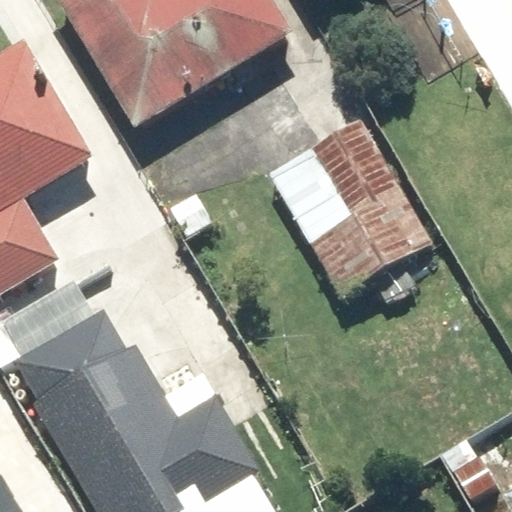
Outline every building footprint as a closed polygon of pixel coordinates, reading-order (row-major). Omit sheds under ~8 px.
[(140,144),(211,104),(214,107),(294,51),(258,0),(61,0),(58,2),(140,144)] [(342,0),(309,0),(317,14),(342,0)] [(511,0),(446,0),(511,118),(511,0)] [(0,303),(46,277),(14,224),(99,171),(26,54),(0,70),(0,303)] [(364,149),(285,188),(345,310),(425,272),(364,149)] [(206,511),(263,483),(223,405),(153,441),(96,340),(34,375),(110,511),(206,511)] [(7,392),(0,396),(0,508),(2,511),(4,511),(59,480),(7,392)] [(475,443),(444,465),(478,511),(508,489),(475,443)]
